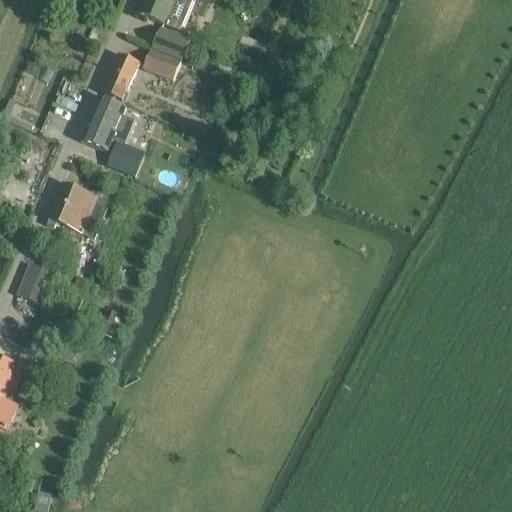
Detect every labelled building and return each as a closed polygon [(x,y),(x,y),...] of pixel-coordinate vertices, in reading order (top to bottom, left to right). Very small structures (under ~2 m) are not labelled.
[(157,24),(165,27),(180,34),(193,2),(194,0),(145,0),(138,16),(157,24)] [(192,47),(186,45),(161,34),(154,52),(184,65),(192,47)] [(144,69),(172,82),(178,68),(150,55),(144,69)] [(102,96),(120,104),(121,104),(138,65),(119,57),(102,96)] [(198,62),(195,70),(221,79),(224,71),(198,62)] [(59,78),(56,85),(65,90),(69,83),(59,78)] [(81,144),(108,155),(108,154),(113,142),(118,145),(113,157),(109,168),(133,178),(144,155),(125,147),(134,125),(122,120),(125,112),(126,112),(126,111),(100,100),(81,144)] [(9,108),(3,120),(46,139),(48,134),(10,117),(13,110),(9,108)] [(22,151),(19,158),(28,162),(31,155),(22,151)] [(47,228),(55,231),(57,225),(95,241),(112,200),(99,194),(97,199),(64,186),(47,228)] [(68,283),(70,280),(82,249),(70,244),(61,268),(58,275),(57,278),(59,279),(63,280),(68,283)] [(37,306),(49,275),(31,268),(18,298),(37,306)] [(81,301),(55,357),(77,368),(87,347),(76,342),(105,275),(95,271),(89,284),(81,301)] [(126,319),(112,314),(108,312),(100,335),(118,341),(126,319)] [(0,429),(8,433),(19,407),(4,401),(15,376),(0,369),(0,429)] [(19,398),(35,404),(45,381),(29,374),(19,398)]
